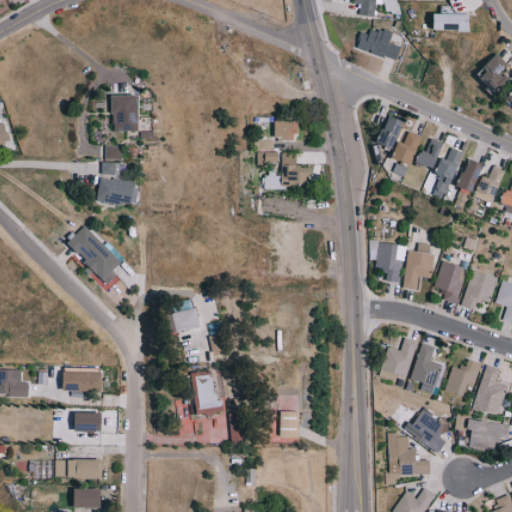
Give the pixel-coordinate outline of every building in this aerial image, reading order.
[(347,0),(348,3),(357,4),(356,15),(372,16),(373,0),(347,0)] [(395,0),(381,0),(382,12),(396,11),(395,0)] [(464,30),(465,14),(421,12),(421,29),(464,30)] [(389,33),(366,26),(364,33),(356,31),(351,46),(392,59),(396,45),(386,41),(389,33)] [(511,85),(499,96),(511,112),(511,111),(511,85)] [(113,94),(112,129),(137,130),(138,95),(113,94)] [(0,143),(8,142),(6,122),(0,123),(0,108),(0,105),(0,143)] [(292,138),(293,118),(270,117),(269,138),(292,138)] [(396,127),(378,120),(370,141),(388,148),(396,127)] [(415,135),(403,131),(399,144),(390,141),(384,159),(405,165),(415,135)] [(270,138),(255,138),(254,151),(269,151),(270,138)] [(405,163),(449,179),(459,151),(426,139),(421,153),(411,149),(405,163)] [(120,160),(121,145),(105,145),(104,159),(120,160)] [(293,153),(253,151),(253,165),(276,166),(275,182),(303,183),(304,166),(293,165),(293,153)] [(118,174),(119,162),(101,162),(100,174),(118,174)] [(476,176),(468,196),(488,205),(501,170),(489,166),(484,179),(476,176)] [(505,191),(496,188),(492,202),(511,208),(511,177),(510,177),(505,191)] [(120,263),(83,226),(66,243),(106,284),(115,275),(111,271),(120,263)] [(382,268),(381,280),(399,282),(402,245),(376,242),(373,267),(382,268)] [(414,289),(415,276),(428,277),(430,253),(426,252),(427,243),(414,242),(413,250),(404,249),(401,288),(414,289)] [(464,269),(439,261),(431,287),(442,291),(440,299),(453,303),(464,269)] [(470,309),(474,300),(485,304),(495,278),(471,269),(458,304),(470,309)] [(498,320),(511,324),(511,283),(501,280),(493,302),(503,306),(498,320)] [(162,334),(195,327),(191,308),(158,315),(162,334)] [(402,377),(415,341),(401,337),(397,350),(385,346),(377,368),(402,377)] [(439,364),(427,360),(432,347),(420,343),(406,379),(419,384),(418,389),(429,393),(439,364)] [(472,385),(477,363),(464,359),(461,370),(449,366),(442,392),(458,396),(462,382),(472,385)] [(496,368),(483,364),(470,408),(495,415),(504,385),(492,382),(496,368)] [(21,382),(21,370),(0,369),(0,395),(28,396),(28,382),(21,382)] [(102,393),(103,373),(65,371),(64,391),(102,393)] [(434,432),(440,423),(416,409),(403,432),(435,450),(443,437),(434,432)] [(76,431),(103,431),(102,412),(75,413),(76,431)] [(465,444),(492,448),(494,436),(504,438),(506,425),(463,418),(461,430),(467,431),(465,444)] [(426,459),(413,460),(412,447),(406,447),(406,436),(388,437),(389,474),(426,473),(426,459)] [(101,478),(102,460),(55,459),(54,477),(101,478)] [(28,460),(28,471),(32,471),(32,478),(52,478),(52,460),(28,460)] [(402,491),(389,511),(420,511),(432,493),(420,486),(413,498),(402,491)] [(102,489),(75,489),(75,507),(102,508),(102,489)] [(485,511),(511,511),(511,508),(505,493),(493,498),(497,507),(485,511)]
